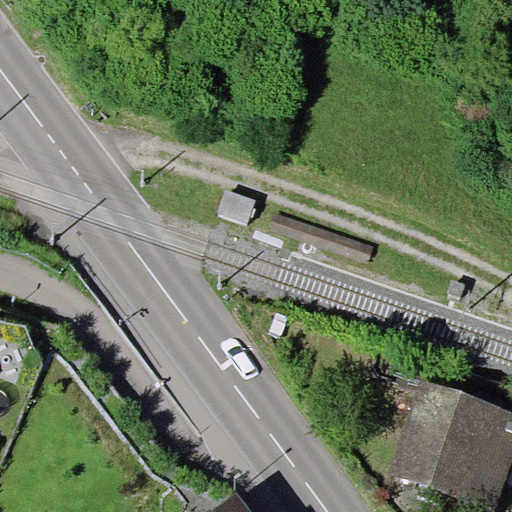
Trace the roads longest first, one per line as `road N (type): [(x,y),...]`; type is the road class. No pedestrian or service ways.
road 1 (primary): [(0,69),(326,511)]
road 2 (track): [(57,145),(319,207),(495,292)]
